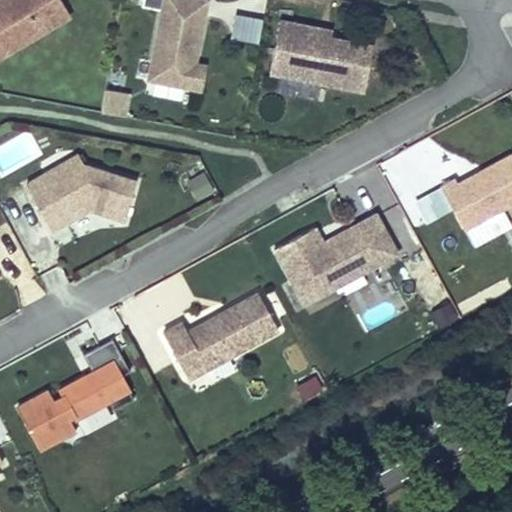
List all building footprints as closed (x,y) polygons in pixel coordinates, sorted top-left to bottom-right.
[(9,51),(70,14),(60,0),(10,0),(9,0),(0,0),(0,38),(2,38),(9,51)] [(144,0),(144,6),(161,10),(163,0),(144,0)] [(195,62),(204,16),(200,15),(202,0),(163,0),(161,10),(148,79),(190,88),(195,62)] [(263,15),(238,13),(235,38),(261,40),(263,15)] [(303,33),(305,25),(279,21),(274,46),(299,51),(303,32),(303,33)] [(328,41),(329,37),(330,38),(331,30),(305,25),(303,33),(322,36),(322,40),(328,41)] [(330,38),(329,37),(328,41),(322,40),(322,36),(303,33),(303,32),(299,51),(274,46),(270,72),(364,90),(372,45),(330,38)] [(0,56),(9,51),(2,38),(0,38),(0,56)] [(201,91),(206,64),(195,62),(190,88),(190,89),(201,91)] [(104,86),(100,110),(126,115),(130,91),(104,86)] [(0,144),(0,176),(42,156),(29,130),(0,144)] [(511,156),(509,150),(456,179),(454,175),(442,182),(467,227),(511,202),(511,156)] [(84,165),(79,154),(45,174),(50,184),(84,165)] [(125,220),(135,181),(84,165),(50,184),(45,174),(26,184),(47,222),(64,214),(67,221),(89,208),(125,220)] [(205,170),(185,180),(195,201),(216,191),(205,170)] [(378,209),(328,236),(320,223),(274,249),(304,304),(401,251),(378,209)] [(67,221),(64,214),(47,222),(50,230),(67,221)] [(207,369),(278,329),(258,293),(224,311),(226,315),(220,319),(218,315),(188,332),(182,322),(163,333),(181,365),(199,355),(207,369)] [(438,325),(458,317),(451,301),(431,310),(438,325)] [(95,370),(61,388),(63,393),(55,398),(48,386),(17,403),(42,448),(78,428),(73,419),(132,387),(124,373),(132,369),(114,336),(85,352),(95,370)] [(207,369),(199,355),(181,365),(188,379),(207,369)] [(295,384),(304,400),(326,387),(317,371),(295,384)]
